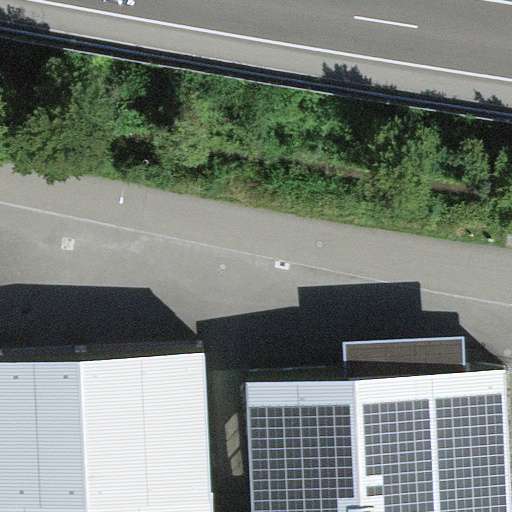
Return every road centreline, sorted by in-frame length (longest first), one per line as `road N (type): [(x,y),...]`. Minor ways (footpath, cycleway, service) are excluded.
road 1 (residential): [(0,177),(511,276)]
road 2 (motorway): [(256,0),(511,40)]
